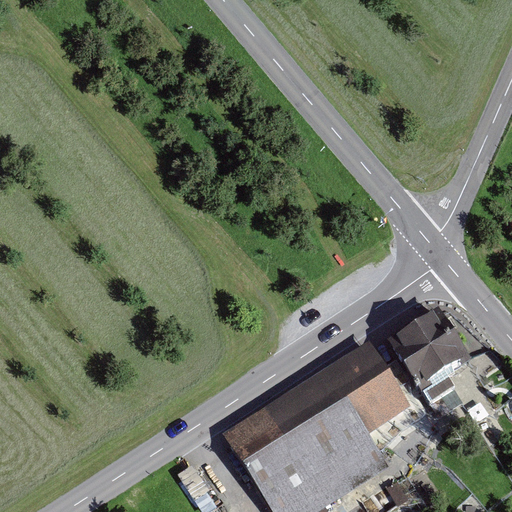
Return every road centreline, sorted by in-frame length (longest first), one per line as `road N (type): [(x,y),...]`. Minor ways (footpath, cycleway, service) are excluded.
road 1 (tertiary): [(437,252),(432,270),(65,511)]
road 2 (tertiary): [(223,0),(437,252)]
road 3 (tertiary): [(437,252),(511,81)]
